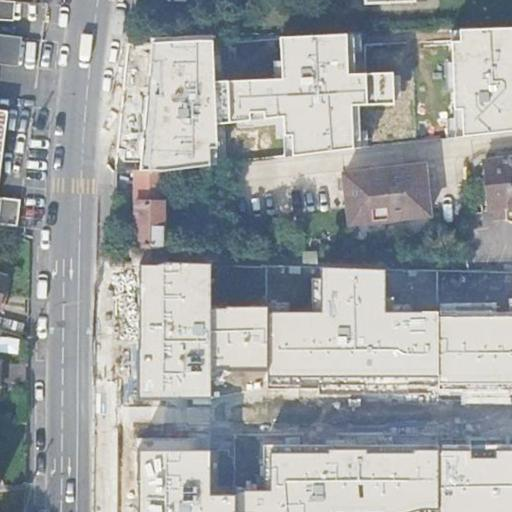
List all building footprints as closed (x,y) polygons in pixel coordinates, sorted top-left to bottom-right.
[(0,20),(12,21),(12,2),(6,2),(0,1),(0,20)] [(165,24),(190,26),(192,8),(166,6),(165,24)] [(511,27),(459,30),(460,41),(452,42),(463,137),(511,131),(511,27)] [(0,61),(22,63),(24,34),(0,32),(0,61)] [(212,40),(152,42),(150,62),(158,63),(160,97),(147,96),(140,171),(164,171),(217,164),(215,126),(283,118),(284,156),(368,147),(363,104),(398,100),(395,69),(357,73),(353,34),(280,37),(281,77),(214,80),(212,40)] [(0,115),(8,118),(9,112),(0,109),(0,115)] [(0,198),(0,184),(8,118),(0,115),(0,225),(19,228),(22,202),(0,198)] [(511,157),(484,161),(489,210),(510,207),(510,210),(511,209),(511,157)] [(424,165),(344,174),(350,224),(371,221),(371,225),(409,221),(408,217),(430,215),(424,165)] [(135,170),(135,193),(164,193),(163,171),(135,170)] [(164,193),(135,193),(135,201),(164,201),(164,193)] [(135,201),(135,263),(155,263),(163,262),(164,201),(135,201)] [(511,316),(437,316),(438,311),(385,310),(385,268),(320,266),(320,311),(267,311),(267,306),(226,306),(226,307),(211,307),(211,263),(208,262),(167,261),(155,263),(139,263),(138,349),(137,349),(137,352),(138,400),(178,400),(178,399),(211,399),(211,370),(226,370),(226,372),(267,372),(287,371),(287,378),(443,380),(443,385),(511,386),(511,316)] [(418,511),(425,510),(425,511),(511,511),(511,446),(441,445),(441,440),(264,445),(264,476),(269,476),(269,490),(264,490),(235,490),(235,495),(210,495),(210,438),(198,439),(198,450),(137,450),(138,511),(418,511)]
